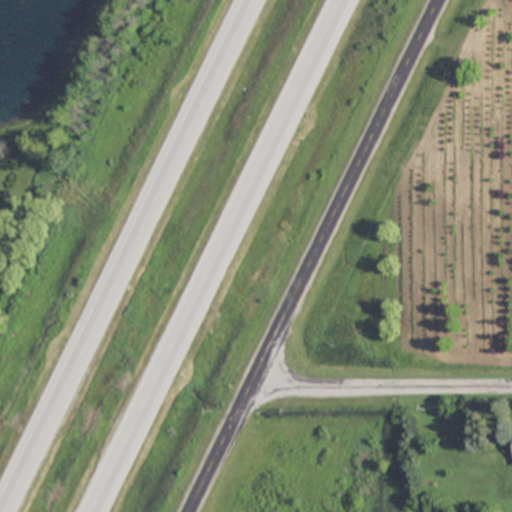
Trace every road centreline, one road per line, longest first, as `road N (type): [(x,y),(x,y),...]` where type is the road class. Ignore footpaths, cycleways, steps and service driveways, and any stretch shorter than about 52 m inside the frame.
road 1 (motorway): [(95,511),(347,0)]
road 2 (residential): [(186,511),(438,0)]
road 3 (motorway): [(252,0),(1,511)]
road 4 (residential): [(511,385),(250,383)]
